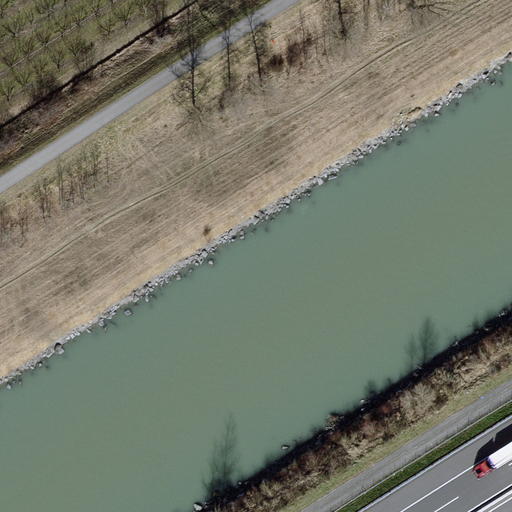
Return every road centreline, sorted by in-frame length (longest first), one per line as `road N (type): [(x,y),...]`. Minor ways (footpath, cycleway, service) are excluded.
road 1 (track): [(0,184),(288,0)]
road 2 (unclassified): [(511,388),(317,511)]
